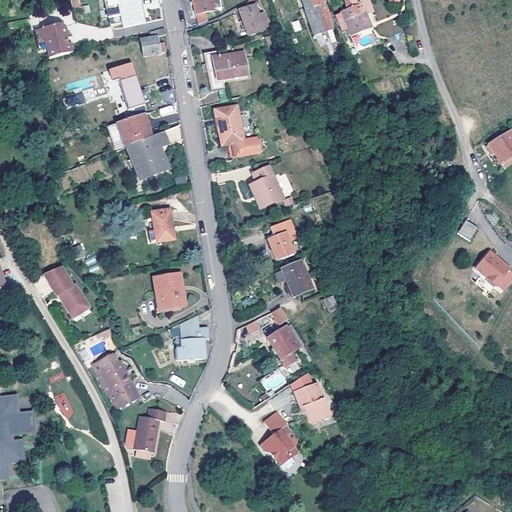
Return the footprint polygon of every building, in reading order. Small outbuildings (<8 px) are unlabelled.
[(53,9),(65,7),(63,0),(32,0),(33,1),(34,10),(52,8),(53,9)] [(140,11),(137,0),(105,0),(103,1),(109,28),(123,25),(123,28),(144,23),(141,11),(140,11)] [(215,10),(213,0),(192,0),(196,15),(206,12),(215,10)] [(213,0),(215,10),(221,9),(219,0),(213,0)] [(301,0),(314,35),(336,27),(326,0),(301,0)] [(369,2),(368,0),(344,0),(348,10),(341,13),(348,30),(350,36),(367,30),(364,23),(369,21),(368,17),(363,5),(369,2)] [(374,15),(369,2),(363,5),(368,17),(374,15)] [(258,9),(251,11),(256,25),(269,21),(267,15),(260,16),(258,9)] [(256,25),(251,11),(240,14),(248,35),(272,28),(269,21),(256,25)] [(208,21),(206,12),(196,15),(197,23),(208,21)] [(342,32),(348,30),(341,13),(335,16),(342,32)] [(377,24),(374,15),(368,17),(369,21),(371,27),(377,24)] [(5,24),(7,30),(29,25),(28,19),(5,24)] [(294,32),(301,30),(299,20),(292,22),(294,32)] [(42,49),(44,59),(68,53),(66,44),(64,44),(62,38),(63,38),(60,26),(56,23),(37,28),(42,49)] [(34,51),(42,49),(37,28),(29,30),(34,51)] [(378,42),(372,28),(367,30),(350,36),(356,50),(378,42)] [(165,35),(164,29),(155,31),(157,37),(165,35)] [(157,37),(155,31),(139,35),(140,40),(157,37)] [(166,53),(164,43),(158,44),(157,37),(140,40),(143,57),(166,53)] [(217,51),(203,54),(211,92),(217,91),(225,89),(223,80),(248,75),(243,52),(219,58),(217,51)] [(135,77),(119,82),(128,110),(143,105),(143,103),(147,101),(144,90),(139,92),(135,77)] [(68,86),(59,87),(61,97),(70,95),(68,86)] [(217,91),(220,103),(227,101),(225,89),(217,91)] [(71,96),(73,105),(84,102),(83,94),(71,96)] [(161,117),(175,113),(173,105),(159,109),(161,117)] [(259,152),(256,139),(244,141),(236,107),(214,111),(222,146),(232,144),(235,157),(259,152)] [(149,124),(146,113),(143,114),(151,138),(153,137),(149,124)] [(143,114),(116,124),(125,148),(127,147),(151,138),(143,114)] [(511,132),(511,131),(489,145),(501,164),(511,155),(511,132)] [(164,132),(161,134),(166,147),(170,145),(165,132),(164,132)] [(151,138),(127,147),(133,160),(140,180),(166,169),(158,150),(166,147),(161,134),(153,137),(151,138)] [(511,155),(501,164),(505,170),(511,163),(511,155)] [(135,182),(140,180),(133,160),(127,161),(135,182)] [(75,183),(89,179),(85,165),(71,169),(75,183)] [(259,209),(280,199),(266,167),(252,173),(257,183),(249,187),(259,209)] [(266,167),(280,199),(282,198),(267,167),(266,167)] [(288,173),(279,175),(281,193),(290,192),(288,173)] [(176,180),(177,186),(187,184),(185,177),(176,180)] [(154,231),(156,242),(174,239),(169,210),(151,213),(154,231)] [(481,225),(468,216),(460,229),(473,237),(481,225)] [(297,237),(289,220),(270,229),(274,238),(267,241),(277,262),(295,253),(289,242),(297,237)] [(490,253),(487,250),(478,260),(481,262),(490,253)] [(490,253),(481,262),(476,268),(496,285),(509,270),(490,253)] [(313,289),(300,262),(280,270),(285,281),(286,280),(295,297),(313,289)] [(73,286),(61,268),(43,275),(56,297),(59,295),(72,317),(88,307),(75,285),(73,286)] [(183,307),(179,286),(182,286),(180,274),(153,278),(159,311),(183,307)] [(463,281),(451,291),(459,300),(470,291),(463,281)] [(322,299),(327,313),(338,309),(333,295),(322,299)] [(280,309),(272,313),(279,324),(287,320),(280,309)] [(198,329),(197,316),(181,324),(183,361),(205,359),(204,347),(204,341),(208,340),(207,329),(198,329)] [(245,326),(249,334),(260,329),(256,320),(245,326)] [(287,327),(268,339),(281,360),(281,362),(285,368),(287,368),(296,362),(290,354),(299,348),(287,327)] [(110,337),(107,331),(79,343),(81,348),(104,338),(105,339),(110,337)] [(98,374),(103,371),(114,391),(112,392),(115,399),(112,400),(117,409),(139,398),(125,370),(121,372),(118,364),(114,355),(111,354),(93,364),(98,374)] [(260,380),(267,392),(286,381),(278,369),(260,380)] [(114,391),(103,371),(98,374),(108,394),(109,393),(112,400),(115,399),(112,392),(114,391)] [(299,407),(302,406),(305,414),(308,422),(312,423),(330,416),(324,399),(322,400),(311,371),(290,385),(299,407)] [(0,481),(9,481),(6,463),(24,461),(22,441),(14,442),(13,436),(34,433),(32,413),(19,414),(17,397),(0,398),(0,481)] [(148,419),(140,418),(135,451),(138,452),(153,454),(155,454),(160,421),(164,421),(166,412),(150,409),(148,419)] [(292,432),(277,412),(263,422),(274,435),(259,446),(265,452),(269,453),(280,467),(292,457),(288,452),(294,448),(285,436),(292,432)] [(298,453),(294,448),(288,452),(292,457),(298,453)] [(151,462),(153,454),(138,452),(137,460),(151,462)]
